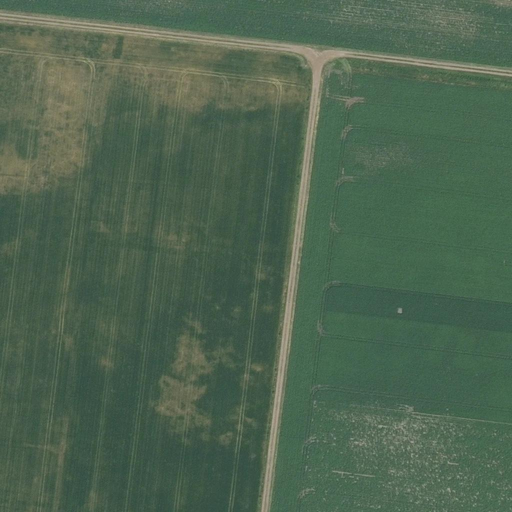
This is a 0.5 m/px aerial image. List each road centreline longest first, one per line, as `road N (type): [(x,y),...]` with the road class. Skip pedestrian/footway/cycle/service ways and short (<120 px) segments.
road 1 (track): [(0,16),(511,75)]
road 2 (track): [(316,54),(264,511)]
